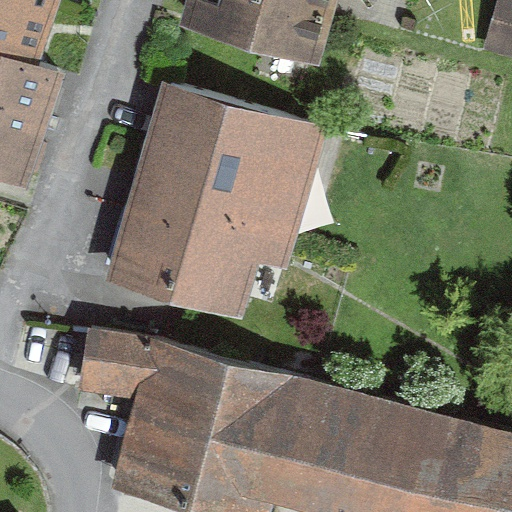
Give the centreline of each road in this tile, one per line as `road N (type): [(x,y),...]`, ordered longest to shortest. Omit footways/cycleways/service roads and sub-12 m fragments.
road 1 (residential): [(0,314),(116,0)]
road 2 (residential): [(0,399),(66,452),(73,511)]
